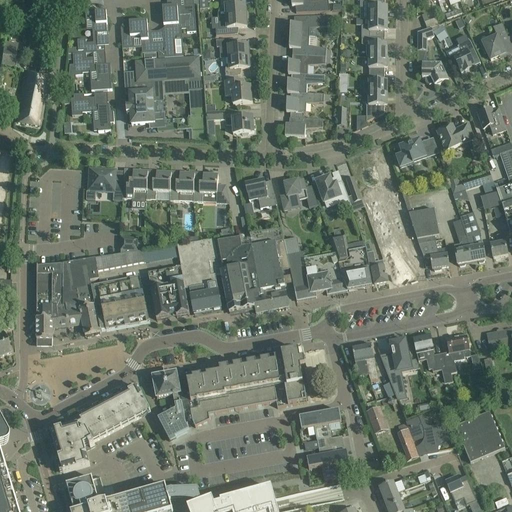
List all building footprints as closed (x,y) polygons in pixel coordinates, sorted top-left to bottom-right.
[(219,10),(218,15),(218,19),(219,19),(249,17),(249,15),(248,12),(248,10),(247,9),(246,9),(246,5),(235,6),(233,4),(232,0),(220,0),(221,0),(221,10),(219,10)] [(330,13),(330,2),(312,2),(311,0),(291,0),(292,4),(295,4),(297,14),(330,13)] [(368,2),(368,19),(385,19),(388,19),(388,8),(385,8),(384,0),(358,0),(358,2),(368,2)] [(197,34),(195,6),(186,7),(166,8),(166,9),(177,9),(178,21),(169,21),(168,23),(167,26),(166,27),(165,29),(163,31),(164,44),(165,59),(176,59),(175,42),(183,41),(182,31),(187,31),(187,34),(197,34)] [(108,33),(107,33),(107,25),(107,16),(101,16),(100,11),(86,12),(86,22),(92,21),(94,44),(87,44),(86,41),(78,41),(78,53),(85,52),(85,54),(87,55),(106,54),(106,46),(99,47),(98,35),(108,34),(108,33)] [(218,19),(212,19),(213,31),(216,30),(216,37),(223,37),(225,37),(235,36),(235,31),(236,29),(247,28),(247,25),(248,25),(249,23),(249,21),(249,19),(249,17),(219,19),(218,19)] [(291,25),(291,38),(311,39),(311,30),(328,29),(328,17),(295,19),(294,25),(291,25)] [(464,22),(468,26),(472,20),(468,17),(464,22)] [(385,39),(385,29),(388,29),(388,19),(385,19),(368,19),(368,21),(371,21),(370,27),(363,27),(363,39),(385,39)] [(439,26),(436,19),(430,21),(425,23),(427,31),(439,26)] [(159,60),(165,59),(164,44),(152,45),(151,33),(150,32),(148,31),(145,28),(144,28),(143,26),(142,23),(127,24),(128,31),(121,32),(123,50),(134,50),(133,42),(134,42),(134,40),(142,40),(142,55),(158,54),(159,60)] [(485,54),(487,53),(491,62),(506,55),(503,51),(511,47),(501,25),(493,29),(497,38),(490,41),(489,38),(480,43),(485,54)] [(434,33),(437,37),(441,43),(449,38),(441,28),(434,33)] [(418,52),(427,53),(427,41),(435,38),(433,29),(418,34),(418,52)] [(327,50),(310,47),(311,39),(291,38),(290,47),(293,47),(293,57),(327,58),(327,52),(327,50)] [(368,46),(367,58),(388,58),(388,45),(385,45),(385,39),(363,39),(362,46),(368,46)] [(250,51),(250,50),(249,50),(248,46),(237,47),(236,45),(236,40),(217,42),(217,49),(220,49),(221,60),(230,59),(252,58),(252,56),(252,54),(251,53),(250,51)] [(5,42),(1,66),(15,68),(19,45),(5,42)] [(475,68),(471,59),(477,56),(470,42),(458,48),(460,53),(453,56),(456,62),(454,63),(457,71),(459,70),(461,75),(465,73),(465,74),(472,70),(475,68)] [(87,60),(87,55),(85,54),(74,55),(73,55),(74,61),(74,66),(70,67),(69,83),(76,83),(76,78),(83,77),(83,75),(97,74),(98,82),(96,82),(93,83),(93,92),(92,92),(92,93),(113,91),(113,90),(112,91),(111,73),(107,73),(107,66),(95,67),(94,59),(87,60)] [(131,107),(127,107),(127,115),(131,114),(132,126),(151,125),(151,129),(165,128),(164,115),(155,116),(154,102),(163,101),(162,82),(189,80),(189,82),(188,82),(191,120),(176,121),(177,131),(192,130),(193,142),(209,143),(205,83),(205,78),(203,59),(156,63),(156,57),(146,57),(146,63),(136,64),(138,84),(148,83),(148,94),(130,95),(131,107)] [(309,67),(327,66),(327,64),(327,58),(293,57),(292,67),(289,67),(289,76),(292,76),(309,76),(309,67)] [(225,68),(226,82),(235,82),(238,81),(238,77),(238,72),(239,70),(250,70),(250,66),(251,66),(252,63),(252,61),(252,59),(252,58),(230,59),(230,66),(227,66),(225,68)] [(370,58),(370,77),(385,77),(385,70),(388,70),(388,58),(367,58),(370,58)] [(423,64),(423,66),(417,66),(417,69),(423,69),(423,80),(426,80),(426,84),(430,87),(434,85),(435,88),(449,81),(441,64),(423,64)] [(25,74),(16,114),(14,124),(40,128),(49,79),(39,77),(25,74)] [(308,86),(326,85),(326,77),(309,76),(292,76),(291,86),(288,86),(288,95),(291,95),(307,95),(308,86)] [(364,82),(364,95),(367,95),(387,96),(387,86),(385,86),(385,77),(370,77),(370,82),(364,82)] [(235,82),(226,82),(225,82),(226,98),(233,97),(233,106),(252,104),(251,88),(245,88),(245,81),(238,81),(235,82)] [(340,85),(339,94),(347,94),(347,85),(340,85)] [(109,106),(97,107),(96,99),(85,100),(84,95),(74,96),(74,100),(71,100),(73,118),(83,117),(83,115),(99,114),(100,123),(94,123),(95,134),(99,133),(99,134),(105,134),(105,133),(111,132),(111,125),(115,124),(114,112),(113,112),(113,115),(110,115),(109,106)] [(288,105),(287,114),(306,114),(307,105),(324,104),(325,103),(325,97),(325,96),(291,95),(291,105),(288,105)] [(367,95),(367,124),(384,115),(384,107),(388,107),(388,96),(367,95)] [(337,127),(346,127),(347,110),(338,109),(337,127)] [(478,115),(484,131),(490,129),(493,136),(507,132),(499,110),(493,113),(492,110),(478,115)] [(223,121),(223,112),(207,113),(208,122),(223,121)] [(232,120),(226,120),(226,127),(233,126),(234,136),(254,134),(253,118),(232,119),(232,120)] [(306,131),(323,130),(323,121),(290,120),(289,130),(286,130),(286,139),(305,140),(306,131)] [(437,134),(441,143),(446,153),(474,140),(468,125),(460,129),(460,130),(456,132),(453,126),(437,134)] [(415,166),(414,163),(437,154),(434,148),(423,152),(420,142),(407,147),(407,148),(402,150),(404,157),(398,159),(401,169),(413,165),(413,166),(415,166)] [(491,152),(493,158),(500,155),(498,150),(491,152)] [(511,151),(500,156),(511,187),(511,186),(511,151)] [(123,200),(124,184),(115,183),(116,172),(106,172),(106,171),(105,171),(105,172),(101,172),(101,171),(100,171),(100,172),(91,171),(90,191),(90,193),(88,193),(87,202),(95,202),(96,192),(104,192),(104,193),(106,193),(106,192),(114,192),(114,203),(123,203),(124,200),(123,200)] [(147,204),(147,201),(148,174),(134,173),(134,181),(125,181),(125,173),(124,179),(124,184),(123,200),(124,200),(133,201),(133,203),(147,204)] [(157,193),(170,194),(171,175),(157,174),(157,182),(148,182),(149,174),(148,174),(147,201),(156,202),(157,193)] [(170,194),(170,203),(180,203),(193,203),(194,195),(195,176),(181,175),(180,183),(172,183),(172,175),(171,175),(170,194)] [(448,179),(454,195),(493,183),(491,175),(459,185),(456,176),(448,179)] [(195,176),(194,195),(193,203),(217,204),(217,205),(230,205),(226,187),(218,186),(219,177),(204,176),(203,184),(195,184),(195,176)] [(334,205),(336,206),(342,203),(344,208),(350,206),(351,207),(352,207),(343,183),(336,185),(335,182),(332,183),(330,179),(327,180),(327,179),(320,182),(317,183),(324,204),(333,201),(334,205)] [(347,182),(355,204),(362,202),(354,179),(347,182)] [(249,202),(259,200),(261,210),(269,209),(268,206),(277,204),(274,192),(272,182),(271,183),(272,184),(265,186),(265,181),(246,185),(249,202)] [(287,191),(280,193),(282,203),(284,212),(292,211),(291,207),(293,204),(308,200),(310,209),(319,207),(312,188),(306,189),(304,181),(285,185),(287,191)] [(511,186),(511,187),(497,191),(511,238),(511,237),(511,186)] [(440,237),(435,210),(413,214),(407,196),(403,197),(419,247),(425,260),(431,259),(432,271),(434,271),(434,272),(435,273),(441,272),(441,271),(441,269),(450,268),(447,250),(438,251),(436,238),(440,237)] [(250,205),(244,207),(246,217),(253,216),(250,205)] [(467,239),(472,264),(478,263),(478,264),(480,265),(484,264),(485,263),(485,261),(486,261),(481,233),(477,223),(476,219),(474,214),(461,219),(467,239)] [(173,227),(173,235),(181,235),(180,226),(173,227)] [(289,308),(282,272),(290,270),(285,242),(284,242),(282,231),(250,236),(251,240),(249,240),(259,286),(262,298),(256,299),(257,306),(255,307),(255,309),(256,315),(289,308)] [(379,231),(380,241),(389,240),(389,231),(379,231)] [(491,246),(492,250),(494,260),(508,257),(506,243),(505,243),(504,235),(497,237),(499,244),(491,246)] [(259,286),(249,240),(244,241),(243,236),(215,241),(221,275),(223,283),(229,314),(255,309),(255,307),(257,306),(256,299),(262,298),(259,286)] [(346,236),(330,239),(335,256),(348,292),(373,288),(373,287),(372,282),(374,282),(369,254),(368,254),(367,249),(365,250),(364,243),(353,245),(354,252),(349,253),(346,236)] [(121,245),(121,252),(137,253),(138,240),(121,239),(121,240),(121,245)] [(295,292),(297,302),(317,298),(316,294),(327,292),(328,296),(348,292),(335,256),(305,261),(304,254),(301,254),(298,239),(285,242),(290,270),(295,292)] [(472,264),(467,239),(461,240),(462,243),(460,246),(455,247),(456,252),(455,252),(458,266),(459,266),(459,267),(460,268),(465,267),(466,266),(466,265),(472,264)] [(221,275),(215,241),(178,247),(181,269),(186,291),(190,290),(194,315),(222,310),(215,276),(221,275)] [(414,247),(386,252),(392,269),(393,277),(400,276),(401,282),(416,279),(415,273),(422,272),(414,247)] [(137,253),(131,253),(134,266),(140,265),(137,252),(137,253)] [(137,252),(140,265),(145,264),(143,252),(137,252)] [(126,254),(128,267),(134,266),(131,253),(126,254)] [(389,285),(387,276),(386,276),(383,262),(376,263),(374,253),(369,254),(374,282),(372,282),(373,287),(375,287),(389,285)] [(120,255),(122,268),(128,267),(126,254),(120,255)] [(114,256),(116,269),(122,268),(120,255),(114,256)] [(108,257),(110,270),(116,269),(114,256),(108,257)] [(102,258),(105,271),(110,270),(108,257),(102,258)] [(95,259),(97,267),(98,273),(99,273),(105,271),(102,258),(95,259)] [(98,273),(95,259),(37,267),(37,279),(37,340),(37,341),(53,341),(53,330),(83,327),(86,337),(101,334),(101,331),(96,306),(92,287),(91,282),(100,280),(99,273),(98,273)] [(186,291),(181,269),(149,274),(157,322),(170,319),(170,317),(177,316),(177,317),(177,318),(190,316),(186,291)] [(149,323),(150,323),(141,278),(92,287),(96,306),(101,331),(106,330),(107,332),(107,331),(107,328),(149,320),(149,323)] [(0,304),(10,305),(11,283),(0,282),(0,304)] [(12,314),(2,316),(0,315),(0,319),(2,332),(14,330),(12,314)] [(497,332),(498,334),(488,336),(491,352),(511,347),(511,331),(504,333),(503,331),(501,330),(499,331),(497,332)] [(0,358),(11,354),(4,334),(0,335),(0,358)] [(430,336),(414,339),(416,349),(417,356),(419,363),(427,362),(429,371),(433,371),(433,373),(442,372),(445,385),(448,384),(453,383),(452,375),(444,355),(435,357),(432,346),(430,336)] [(449,354),(444,355),(452,375),(458,374),(454,363),(465,361),(465,360),(471,358),(469,347),(467,337),(447,342),(449,351),(449,354)] [(382,359),(381,359),(398,403),(408,401),(402,374),(419,370),(420,370),(417,362),(416,362),(416,363),(412,363),(412,362),(411,354),(408,355),(405,340),(391,343),(393,351),(392,352),(393,354),(393,355),(394,355),(395,357),(382,360),(382,359)] [(363,347),(369,376),(372,384),(374,383),(374,384),(379,382),(377,378),(371,345),(363,347)] [(358,378),(369,376),(363,347),(353,349),(355,364),(356,364),(358,378)] [(306,364),(317,362),(315,351),(304,352),(306,364)] [(187,379),(185,379),(190,409),(193,423),(196,429),(211,422),(209,416),(277,404),(278,410),(308,404),(301,370),(300,363),(299,360),(294,355),(290,356),(290,355),(269,359),(269,361),(214,371),(215,373),(187,378),(187,379)] [(471,358),(474,371),(481,370),(478,357),(471,358)] [(174,397),(175,406),(182,404),(184,410),(190,409),(185,379),(180,380),(180,383),(179,383),(177,374),(153,379),(155,388),(154,387),(152,388),(152,391),(155,390),(155,389),(157,400),(174,397)] [(389,385),(383,388),(389,399),(395,396),(389,385)] [(83,426),(79,428),(86,452),(95,447),(93,444),(151,413),(138,389),(80,419),(83,426)] [(176,411),(164,417),(165,423),(167,435),(166,435),(170,442),(172,441),(187,433),(188,433),(185,421),(184,410),(182,404),(175,406),(176,411)] [(378,435),(389,431),(381,408),(367,413),(375,436),(376,436),(377,438),(379,437),(378,435)] [(340,412),(320,416),(326,449),(333,448),(331,439),(332,439),(329,426),(342,423),(340,412)] [(455,428),(471,465),(505,450),(490,414),(455,428)] [(312,444),(314,451),(319,450),(326,449),(320,416),(300,419),(302,431),(315,428),(317,442),(318,443),(312,444)] [(420,418),(406,423),(413,442),(424,440),(425,445),(424,446),(424,447),(426,453),(437,452),(437,446),(440,446),(437,429),(425,430),(420,418)] [(86,452),(79,428),(78,426),(75,428),(73,423),(52,434),(63,474),(90,467),(86,452)] [(403,458),(406,465),(420,459),(406,425),(399,428),(401,434),(398,435),(406,457),(403,458)] [(0,511),(16,511),(6,478),(0,457),(0,444),(5,442),(0,433),(0,511)] [(333,448),(326,449),(332,481),(339,479),(337,466),(349,463),(347,452),(332,455),(331,448),(333,448)] [(332,481),(326,449),(319,450),(320,457),(307,459),(309,471),(322,469),(324,482),(332,481)] [(458,478),(446,483),(455,505),(464,501),(467,507),(470,506),(477,503),(468,482),(461,485),(458,478)] [(68,486),(67,486),(74,511),(173,511),(171,505),(176,505),(181,505),(187,506),(194,507),(203,504),(199,492),(173,493),(168,493),(166,488),(108,504),(100,507),(99,501),(93,480),(92,479),(68,486)] [(393,483),(377,490),(379,494),(381,493),(383,499),(397,494),(405,491),(402,482),(394,485),(393,483)] [(222,505),(215,507),(213,500),(203,504),(194,507),(188,510),(189,511),(278,511),(272,489),(221,503),(222,505)] [(386,505),(383,506),(385,510),(401,504),(397,494),(383,499),(386,505)] [(481,511),(477,503),(470,506),(471,511),(481,511)]
